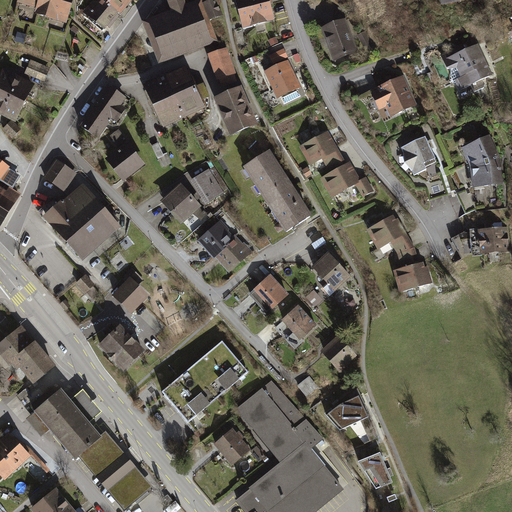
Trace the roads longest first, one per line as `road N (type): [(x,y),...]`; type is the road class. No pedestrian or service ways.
road 1 (tertiary): [(205,511),(0,267)]
road 2 (residential): [(293,0),(344,120),(431,224)]
road 3 (residential): [(53,143),(214,298)]
road 4 (residential): [(53,143),(152,0)]
road 5 (residential): [(0,267),(53,143)]
